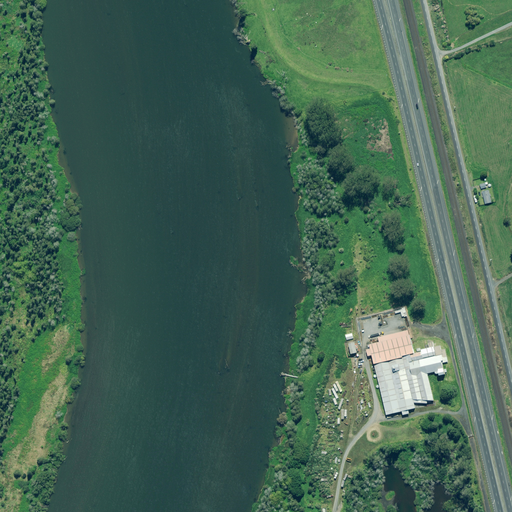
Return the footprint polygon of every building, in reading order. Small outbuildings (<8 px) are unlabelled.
[(492,202),(489,190),(482,192),(485,204),(492,202)] [(412,355),(406,330),(376,337),(377,341),(366,344),(371,364),(412,355)] [(353,341),(346,343),(349,354),(356,352),(353,341)] [(432,346),(419,349),(421,358),(434,354),(432,346)] [(409,357),(372,366),(384,415),(414,407),(413,403),(433,399),(427,371),(444,367),(440,354),(410,361),(409,357)]
